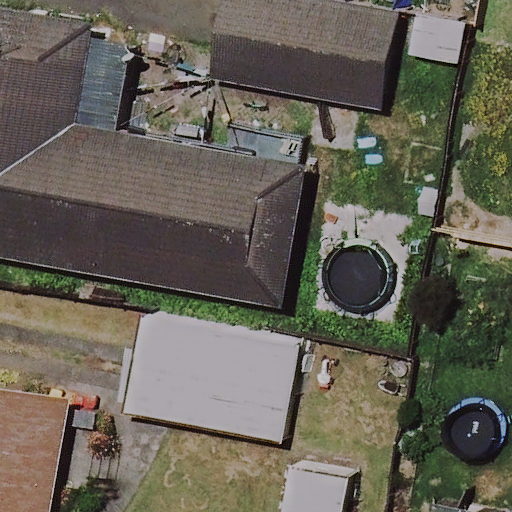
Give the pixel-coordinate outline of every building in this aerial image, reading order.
[(396,8),(342,1),(342,0),(231,0),(220,89),(383,110),(396,8)] [(99,35),(0,18),(0,253),(288,302),(311,160),(85,123),(99,35)] [(302,345),(149,317),(131,415),(284,443),(302,345)] [(0,389),(0,511),(56,511),(76,403),(0,389)] [(346,511),(353,477),(292,467),(284,511),(346,511)]
